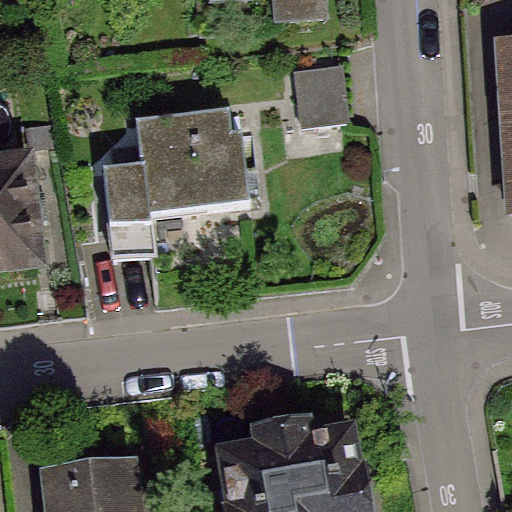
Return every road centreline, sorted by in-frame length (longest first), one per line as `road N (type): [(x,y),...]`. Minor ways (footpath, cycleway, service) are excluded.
road 1 (residential): [(431,335),(0,382)]
road 2 (residential): [(431,335),(413,0)]
road 3 (residential): [(461,511),(431,335)]
